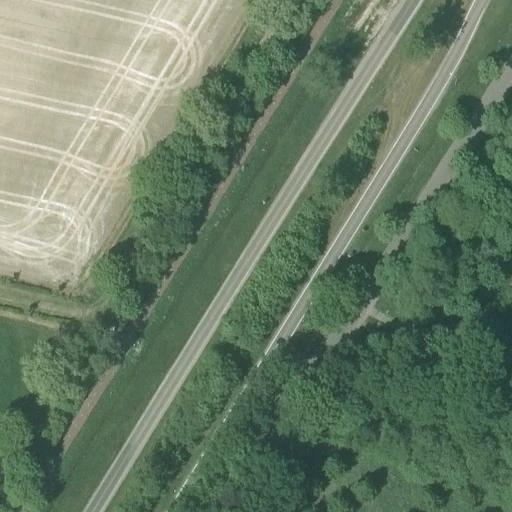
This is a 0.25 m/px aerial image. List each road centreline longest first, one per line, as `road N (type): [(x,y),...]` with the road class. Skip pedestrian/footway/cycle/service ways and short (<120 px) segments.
road 1 (secondary): [(416,0),(94,511)]
road 2 (secondary): [(173,511),(451,61),(480,0)]
road 3 (track): [(0,446),(265,0)]
road 4 (unclassified): [(231,511),(511,77)]
